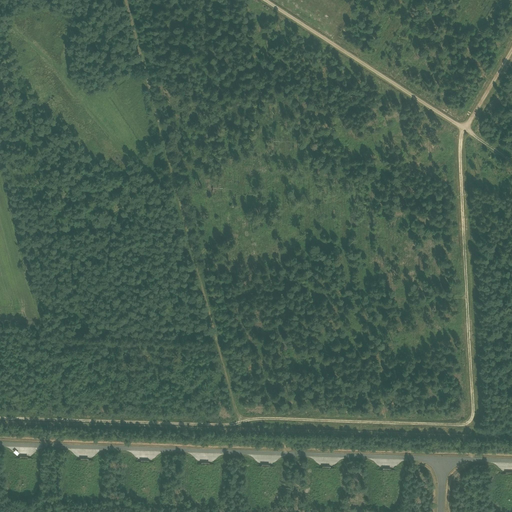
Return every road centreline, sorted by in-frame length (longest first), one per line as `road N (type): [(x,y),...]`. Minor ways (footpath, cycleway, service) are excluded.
road 1 (track): [(125,0),(240,423)]
road 2 (track): [(468,426),(459,144),(511,50)]
road 3 (track): [(0,418),(240,423)]
road 4 (track): [(267,0),(464,128)]
road 5 (track): [(240,423),(468,426)]
